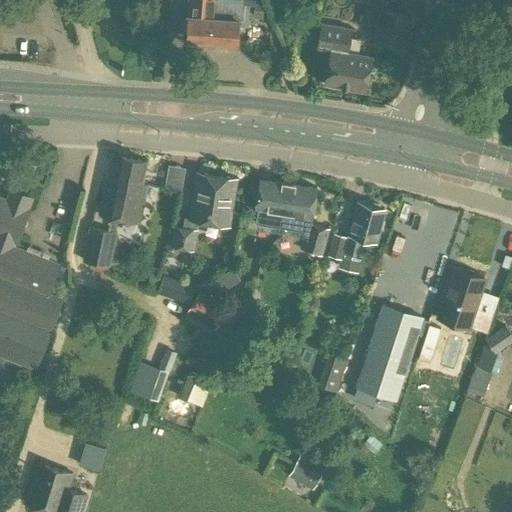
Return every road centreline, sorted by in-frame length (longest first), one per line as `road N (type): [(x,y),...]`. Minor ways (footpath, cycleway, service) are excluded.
road 1 (primary): [(414,131),(229,101),(0,86)]
road 2 (primary): [(0,110),(193,125),(407,161)]
road 3 (unclassified): [(402,180),(206,147),(0,134)]
road 4 (unclassified): [(414,131),(450,0)]
